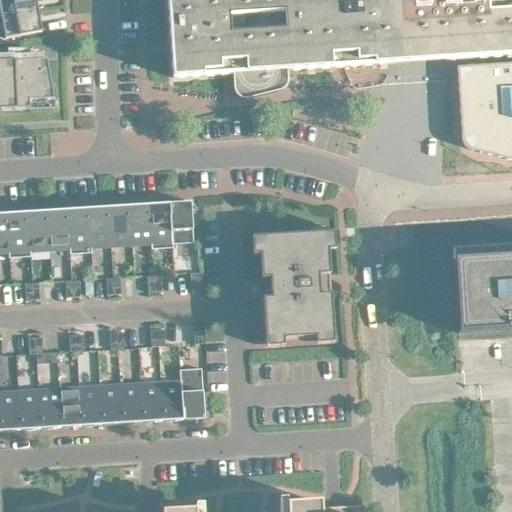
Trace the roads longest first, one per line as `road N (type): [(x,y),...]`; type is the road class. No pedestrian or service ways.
road 1 (residential): [(374,181),(387,438)]
road 2 (residential): [(0,461),(240,446)]
road 3 (residential): [(234,299),(0,314)]
road 4 (residential): [(112,157),(107,0)]
road 5 (residential): [(225,151),(270,149),(374,181)]
road 6 (residential): [(225,151),(234,299)]
road 7 (residential): [(240,446),(387,438)]
road 8 (residential): [(374,181),(511,190)]
